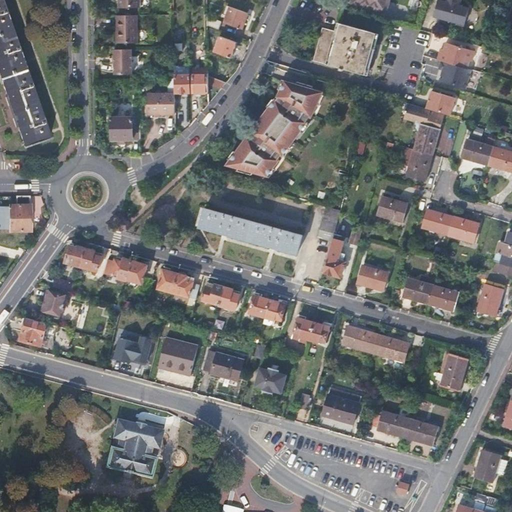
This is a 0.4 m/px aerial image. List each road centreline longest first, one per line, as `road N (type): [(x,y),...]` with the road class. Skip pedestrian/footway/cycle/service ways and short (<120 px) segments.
road 1 (residential): [(100,220),(116,240),(504,348)]
road 2 (residential): [(116,180),(157,165),(211,122),(243,79),(280,0)]
road 3 (residential): [(445,472),(203,406)]
road 4 (residential): [(0,353),(203,406)]
road 5 (residential): [(203,406),(292,482),(354,511)]
road 6 (residential): [(81,0),(82,161)]
road 7 (residential): [(504,348),(445,472)]
